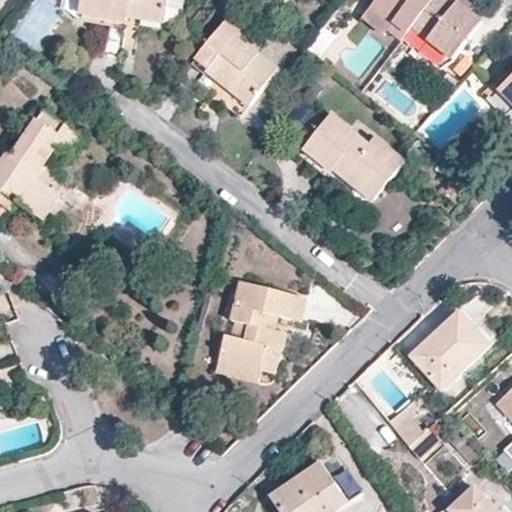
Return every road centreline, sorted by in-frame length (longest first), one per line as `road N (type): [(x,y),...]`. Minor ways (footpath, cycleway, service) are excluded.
road 1 (residential): [(191,486),(236,467),(481,232)]
road 2 (residential): [(0,486),(101,466),(191,486)]
